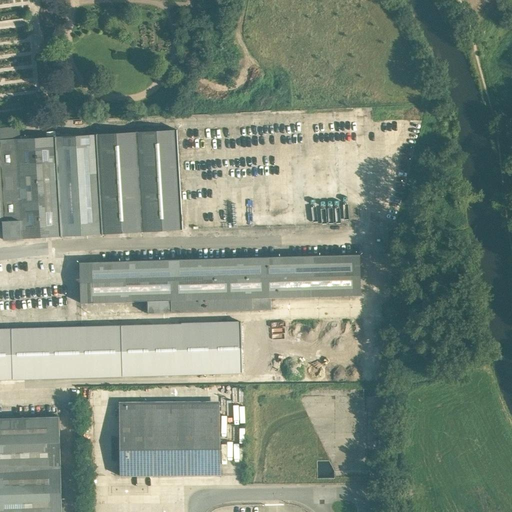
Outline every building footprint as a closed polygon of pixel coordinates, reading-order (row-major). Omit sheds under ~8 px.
[(188,154),(201,154),(201,127),(189,127),(188,154)] [(177,130),(0,139),(0,228),(3,228),(4,239),(4,240),(21,239),(21,238),(183,229),(177,130)] [(267,204),(267,187),(241,188),(241,196),(232,197),(233,224),(279,223),(278,204),(267,204)] [(279,257),(80,263),(81,303),(147,301),(148,313),(251,310),(251,298),(271,297),(361,295),(359,255),(290,257),(279,257)] [(271,297),(251,298),(251,310),(271,309),(271,297)] [(361,318),(11,328),(11,329),(0,329),(0,379),(363,369),(361,318)] [(383,388),(363,388),(363,397),(371,397),(383,397),(383,388)] [(221,474),(220,404),(119,405),(120,475),(221,474)] [(61,511),(59,417),(0,418),(0,511),(61,511)]
